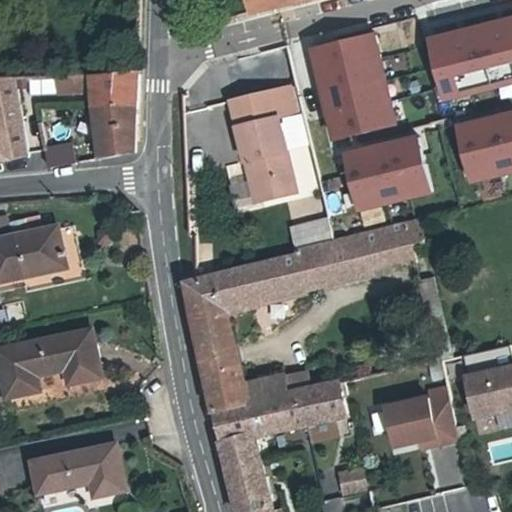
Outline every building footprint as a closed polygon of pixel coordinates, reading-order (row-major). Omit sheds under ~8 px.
[(250,0),(254,13),(305,0),(250,0)] [(511,18),(442,34),(456,101),(511,88),(511,18)] [(320,47),(342,143),(409,127),(387,32),(320,47)] [(97,91),(100,121),(105,126),(105,156),(135,153),(135,122),(136,121),(137,73),(95,74),(97,91)] [(95,74),(65,74),(66,91),(97,91),(95,74)] [(239,129),(278,119),(303,113),(296,87),(232,103),(239,129)] [(511,180),(511,112),(470,123),(484,187),(511,180)] [(64,114),(41,120),(47,147),(70,141),(64,114)] [(237,130),(246,165),(252,163),(262,203),(297,194),(278,119),(239,129),(237,130)] [(23,124),(7,127),(13,160),(29,157),(23,124)] [(0,161),(13,160),(7,127),(0,128),(0,161)] [(371,212),(446,195),(432,133),(357,150),(371,212)] [(50,149),(54,171),(81,166),(78,145),(50,149)] [(255,205),(262,203),(252,163),(246,165),(255,205)] [(0,280),(42,271),(42,269),(67,263),(59,225),(11,237),(6,217),(0,218),(0,280)] [(329,217),(291,226),(296,245),(334,236),(329,217)] [(190,302),(201,351),(235,345),(227,308),(310,290),(310,286),(415,259),(406,221),(335,240),(297,249),(298,254),(187,281),(190,302)] [(93,330),(0,351),(0,353),(9,398),(42,391),(38,376),(68,369),(71,383),(103,375),(93,330)] [(201,351),(205,371),(240,364),(235,345),(201,351)] [(215,410),(287,393),(283,378),(283,376),(244,384),(240,364),(205,371),(215,410)] [(479,416),(511,408),(511,366),(470,376),(479,416)] [(363,377),(366,390),(381,387),(378,373),(363,377)] [(287,393),(309,389),(306,374),(283,378),(287,393)] [(342,396),(347,394),(344,381),(309,389),(287,393),(215,410),(241,511),(276,511),(258,437),(347,418),(342,396)] [(438,436),(440,444),(461,439),(451,400),(432,405),(430,397),(388,407),(397,446),(421,441),(438,436)] [(438,436),(421,441),(423,448),(440,444),(438,436)] [(43,496),(95,484),(99,498),(130,491),(118,444),(35,463),(43,496)] [(346,491),(365,487),(361,470),(343,473),(346,491)]
